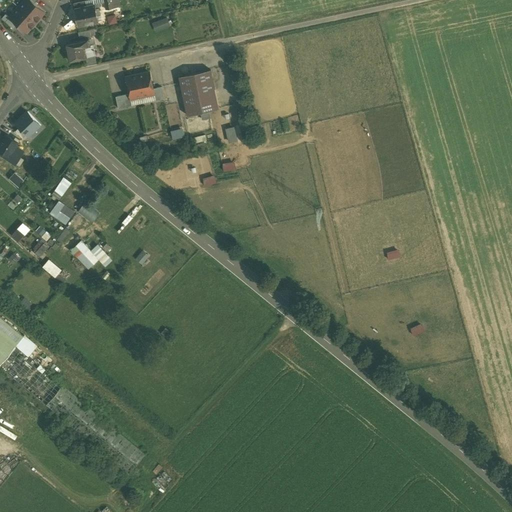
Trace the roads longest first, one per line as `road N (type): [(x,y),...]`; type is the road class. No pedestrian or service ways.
road 1 (tertiary): [(30,77),(129,180),(511,496)]
road 2 (track): [(217,44),(422,0)]
